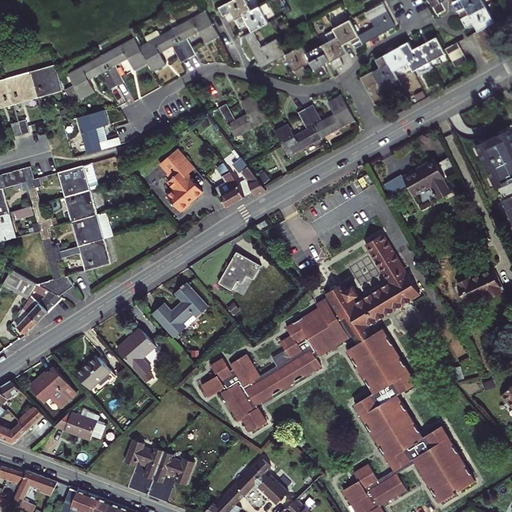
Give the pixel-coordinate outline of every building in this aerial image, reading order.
[(252,11),(245,0),(233,0),(219,8),(223,16),(231,12),(233,15),(236,19),(252,11)] [(429,0),(437,15),(446,10),(442,2),(445,0),(429,0)] [(486,6),(482,0),(457,0),(453,3),(457,11),(465,7),(467,11),(470,15),(486,6)] [(395,26),(382,1),(366,10),(375,27),(359,35),(363,44),(379,35),(395,26)] [(486,6),(470,15),(462,19),(466,28),(474,23),(476,27),(478,31),(485,28),(495,22),(486,6)] [(260,7),(252,11),(236,19),(238,23),(240,27),(248,23),(252,31),(253,31),(268,22),(260,7)] [(206,11),(172,29),(188,59),(196,55),(187,38),(200,31),(206,43),(213,39),(220,36),(208,14),(206,11)] [(338,36),(343,45),(350,41),(352,45),(354,49),(363,44),(359,35),(350,19),(334,28),(334,30),(338,36)] [(134,26),(130,29),(134,36),(138,34),(134,26)] [(485,28),(478,31),(473,34),(476,40),(488,34),(485,28)] [(148,63),(153,72),(167,64),(160,52),(173,45),(182,62),(185,60),(188,59),(172,29),(161,35),(159,32),(156,31),(147,36),(146,38),(148,42),(140,47),(148,63)] [(347,53),(343,45),(338,36),(334,30),(325,34),(329,41),(322,44),(331,61),(336,69),(340,67),(344,65),(339,57),(347,53)] [(277,38),(262,47),(253,31),(252,31),(244,35),(262,68),(274,61),(286,55),(286,54),(277,38)] [(488,34),(476,40),(480,47),(491,40),(488,34)] [(421,46),(429,62),(446,53),(444,50),(437,37),(429,41),(421,46)] [(140,47),(135,38),(102,56),(118,85),(125,81),(116,65),(129,58),(135,70),(142,66),(148,63),(140,47)] [(491,40),(480,47),(482,52),(494,46),(491,40)] [(413,50),(409,41),(404,44),(400,46),(409,62),(413,71),(429,62),(421,46),(413,50)] [(449,55),(461,49),(457,42),(446,49),(449,55)] [(331,61),(322,44),(306,53),(311,61),(320,78),(324,75),(328,73),(324,65),(331,61)] [(286,55),(299,78),(303,76),(308,73),(303,66),(311,61),(306,53),(302,45),(286,54),(286,55)] [(409,62),(400,46),(393,50),(385,54),(394,71),(409,62)] [(461,49),(449,55),(452,61),(464,55),(461,49)] [(398,79),(394,71),(385,54),(380,57),(376,59),(380,67),(373,71),(376,78),(379,83),(382,88),(398,79)] [(464,55),(452,61),(455,67),(467,61),(464,55)] [(74,85),(81,98),(82,99),(95,91),(92,85),(89,79),(101,73),(110,89),(118,85),(102,56),(68,74),(74,85)] [(61,83),(56,65),(32,72),(39,97),(51,94),(63,90),(61,83)] [(361,78),(364,84),(376,78),(373,71),(361,78)] [(39,97),(32,72),(7,79),(14,104),(27,100),(39,97)] [(364,84),(368,90),(379,83),(376,78),(364,84)] [(7,79),(0,80),(0,107),(2,107),(14,104),(7,79)] [(379,83),(368,90),(371,96),(383,90),(382,88),(379,83)] [(81,98),(74,85),(65,90),(72,103),(81,98)] [(371,96),(374,102),(386,95),(383,90),(371,96)] [(423,91),(415,95),(418,100),(425,95),(423,91)] [(269,119),(255,94),(249,98),(242,101),(248,113),(236,120),(227,103),(220,107),(236,137),(269,119)] [(306,109),(323,139),(356,120),(342,95),(328,103),(335,114),(322,121),(313,105),(310,107),(306,109)] [(374,102),(378,108),(389,101),(386,95),(374,102)] [(106,109),(78,116),(88,153),(120,144),(119,140),(118,136),(101,141),(97,127),(110,124),(106,109)] [(296,136),(289,124),(276,132),(290,157),(323,139),(306,109),(303,111),(300,112),(309,129),(296,136)] [(26,119),(19,121),(23,134),(30,132),(28,126),(26,119)] [(12,123),(13,130),(15,136),(23,134),(19,121),(12,123)] [(511,127),(475,144),(511,223),(511,127)] [(195,168),(179,148),(161,165),(169,174),(166,175),(170,180),(167,182),(173,190),(166,197),(167,199),(166,200),(175,212),(177,211),(178,212),(182,212),(185,210),(189,207),(189,204),(188,202),(194,198),(195,199),(202,192),(187,175),(195,168)] [(408,176),(407,174),(403,176),(408,186),(414,196),(424,190),(423,188),(430,184),(439,199),(451,192),(444,179),(446,178),(445,177),(457,170),(449,155),(436,162),(434,158),(430,161),(426,163),(428,167),(424,170),(423,168),(408,176)] [(267,190),(241,157),(238,160),(234,163),(233,164),(239,173),(241,172),(246,179),(248,182),(247,182),(253,192),(255,196),(261,193),(267,190)] [(245,196),(238,183),(229,168),(224,162),(217,167),(226,182),(213,189),(220,197),(221,197),(227,205),(236,201),(245,196)] [(92,163),(73,169),(59,173),(62,185),(65,197),(91,190),(99,188),(92,163)] [(48,228),(46,220),(41,204),(37,187),(35,179),(31,166),(28,167),(24,168),(27,181),(30,189),(34,205),(39,222),(41,230),(54,279),(61,277),(57,260),(55,252),(53,244),(48,228)] [(24,168),(17,170),(20,183),(22,183),(27,181),(24,168)] [(20,183),(17,170),(10,172),(13,185),(20,183)] [(13,185),(10,172),(3,174),(6,187),(13,185)] [(248,182),(246,179),(238,183),(245,196),(253,192),(247,182),(248,182)] [(0,214),(10,212),(6,200),(3,188),(0,188),(0,214)] [(91,190),(65,197),(69,209),(72,222),(77,220),(106,212),(101,196),(93,198),(91,190)] [(152,199),(145,190),(140,194),(144,199),(146,198),(148,200),(152,199)] [(32,206),(15,211),(17,219),(34,214),(32,206)] [(165,213),(159,207),(156,210),(161,216),(165,213)] [(10,212),(0,214),(0,241),(16,237),(13,224),(10,212)] [(75,234),(78,246),(104,239),(112,236),(106,212),(77,220),(72,222),(75,234)] [(266,220),(256,225),(259,231),(269,226),(266,220)] [(384,264),(379,266),(389,283),(356,303),(353,298),(359,295),(353,285),(347,289),(344,283),(326,293),(329,297),(317,304),(319,308),(287,327),(292,336),(281,342),(286,350),(273,358),(278,365),(261,375),(248,354),(231,364),(234,369),(231,371),(224,357),(211,365),(217,375),(202,384),(210,396),(225,387),(226,389),(222,392),(239,420),(243,417),(251,431),(267,421),(257,404),(322,365),(317,357),(352,336),(357,344),(348,349),(375,392),(356,403),(395,469),(379,479),(369,463),(354,473),(359,481),(344,490),(357,511),(384,511),(380,505),(407,489),(398,473),(417,462),(441,501),(457,492),(455,488),(459,486),(461,489),(476,480),(443,425),(424,436),(399,394),(418,383),(384,328),(375,333),(370,325),(420,295),(383,234),(377,238),(371,241),(384,264)] [(111,263),(104,239),(78,246),(82,258),(85,270),(111,263)] [(384,264),(371,241),(366,244),(379,266),(384,264)] [(254,279),(261,265),(237,251),(228,267),(220,283),(232,290),(237,281),(242,284),(247,275),(254,279)] [(12,269),(3,284),(28,298),(33,289),(37,283),(12,269)] [(470,277),(458,283),(467,302),(488,292),(490,296),(502,291),(491,269),(481,274),(471,279),(470,277)] [(61,277),(54,279),(38,283),(60,296),(74,285),(69,280),(68,275),(61,277)] [(165,302),(153,313),(174,336),(186,326),(187,327),(197,317),(197,316),(208,305),(188,282),(186,283),(185,282),(182,285),(183,286),(180,289),(176,293),(183,300),(172,310),(165,302)] [(37,283),(33,289),(45,296),(39,302),(32,295),(24,308),(38,323),(51,310),(63,297),(60,296),(38,283),(37,283)] [(24,308),(15,323),(27,335),(32,329),(38,323),(24,308)] [(129,338),(118,348),(143,375),(152,368),(143,358),(156,346),(141,328),(129,338)] [(157,347),(145,356),(149,362),(162,353),(157,347)] [(111,371),(97,355),(87,364),(77,373),(91,389),(111,371)] [(464,379),(461,365),(447,369),(451,382),(464,379)] [(39,377),(36,379),(41,385),(35,391),(45,401),(51,396),(61,407),(78,392),(55,367),(48,373),(47,372),(42,376),(41,375),(39,377)] [(30,385),(35,391),(41,385),(36,379),(30,385)] [(0,416),(7,411),(0,403),(0,402),(6,396),(9,398),(21,390),(11,380),(6,383),(1,387),(0,386),(0,416)] [(511,385),(502,394),(511,405),(511,385)] [(29,430),(33,426),(44,415),(37,407),(21,422),(29,430)] [(71,411),(55,426),(73,433),(91,439),(98,421),(71,411)] [(44,415),(33,426),(44,438),(55,426),(44,415)] [(0,437),(15,443),(29,430),(21,422),(14,429),(0,423),(0,416),(0,437)] [(145,443),(135,439),(126,461),(137,465),(139,458),(143,460),(141,464),(149,467),(145,475),(150,476),(154,478),(165,450),(156,447),(155,449),(144,445),(145,443)] [(165,450),(154,478),(159,480),(164,481),(167,473),(173,476),(175,472),(179,473),(176,480),(186,483),(195,462),(184,458),(184,460),(173,456),(174,454),(165,450)] [(270,467),(261,458),(226,496),(235,505),(251,488),(254,491),(257,488),(275,505),(286,493),(269,476),(267,478),(263,475),(270,467)] [(17,470),(8,467),(4,478),(7,479),(5,482),(14,486),(9,495),(5,493),(6,489),(3,487),(1,491),(0,494),(0,495),(12,502),(26,473),(17,470)] [(26,473),(12,502),(13,502),(21,506),(24,500),(32,484),(53,492),(58,481),(43,475),(28,469),(26,473)] [(92,511),(98,496),(88,492),(78,489),(78,490),(71,487),(61,511),(92,511)] [(0,505),(9,510),(13,502),(12,502),(0,495),(0,505)] [(104,499),(98,496),(92,511),(105,511),(110,501),(104,499)] [(205,511),(232,511),(235,508),(236,505),(235,505),(226,496),(217,505),(213,502),(205,511)] [(310,511),(311,511),(297,498),(281,511),(310,511)] [(36,505),(24,500),(21,506),(28,509),(32,511),(36,505)] [(117,511),(121,505),(115,503),(110,501),(105,511),(117,511)]
